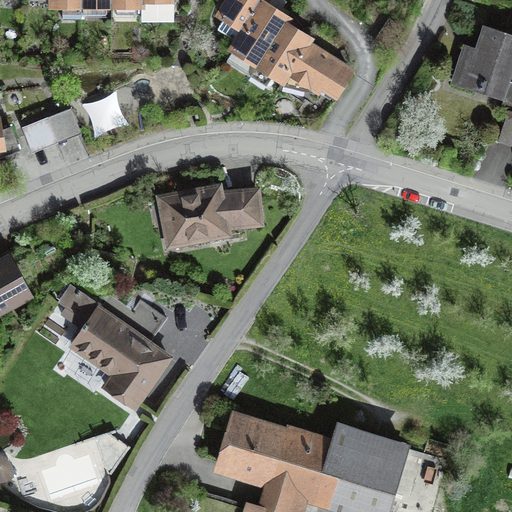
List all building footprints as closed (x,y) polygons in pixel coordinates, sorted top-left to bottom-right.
[(82,0),(52,0),(53,4),(63,4),(63,19),(81,19),(81,5),(82,5),(82,0)] [(140,0),(140,5),(140,17),(174,17),(174,0),(140,0)] [(264,0),(201,0),(197,16),(238,42),(262,4),(264,0)] [(238,42),(234,49),(258,64),(284,24),(287,19),(262,4),(238,42)] [(389,19),(375,40),(387,48),(401,27),(389,19)] [(258,64),(283,80),(289,72),(307,43),(309,40),(284,24),(258,64)] [(476,48),(464,44),(456,70),(483,78),(482,81),(486,83),(488,75),(509,82),(511,73),(511,34),(483,25),(476,48)] [(309,40),(307,43),(331,59),(340,44),(316,29),(309,40)] [(335,94),(350,71),(331,59),(307,43),(289,72),(318,90),(321,85),(335,94)] [(92,102),(82,104),(87,112),(91,121),(93,130),(95,140),(103,134),(112,130),(121,127),(130,125),(125,117),(121,109),(118,99),(117,89),(109,95),(101,99),(92,102)] [(23,128),(33,153),(81,133),(71,109),(23,128)] [(511,112),(509,111),(499,141),(511,144),(511,112)] [(163,200),(171,242),(228,232),(224,226),(260,223),(257,190),(218,194),(217,189),(163,200)] [(91,236),(70,236),(70,270),(91,270),(91,250),(91,236)] [(131,284),(136,259),(91,250),(91,270),(92,275),(131,284)] [(0,263),(0,310),(25,296),(5,261),(0,263)] [(106,387),(135,406),(169,357),(149,343),(167,318),(140,299),(123,325),(100,309),(101,307),(71,286),(61,301),(68,306),(62,314),(82,327),(81,328),(84,330),(73,345),(114,374),(106,387)] [(223,464),(273,479),(274,476),(393,511),(431,511),(447,460),(340,428),(332,454),(285,439),(286,436),(236,421),(223,464)] [(95,436),(124,456),(130,447),(109,432),(95,436)] [(0,463),(0,480),(5,480),(12,476),(0,463)] [(262,511),(263,511),(263,509),(248,504),(246,509),(200,495),(194,511),(262,511)]
